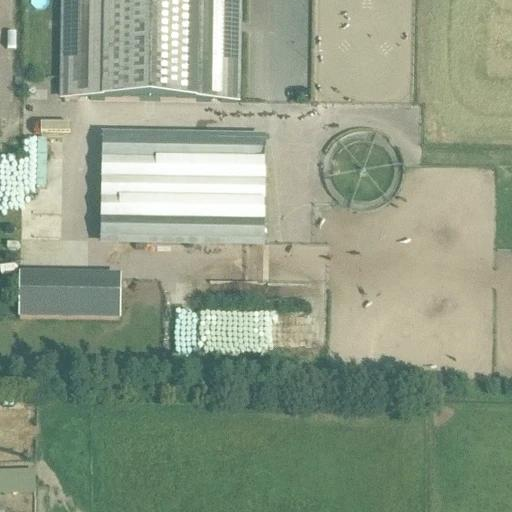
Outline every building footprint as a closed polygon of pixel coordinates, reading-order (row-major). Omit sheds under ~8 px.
[(238,106),(240,0),(68,0),(66,102),(238,106)] [(120,143),(118,244),(264,246),(265,145),(120,143)] [(0,223),(0,247),(49,248),(50,167),(10,167),(9,224),(0,223)] [(169,277),(169,313),(298,313),(298,299),(297,299),(297,285),(285,285),(285,293),(254,293),(254,283),(193,283),(193,277),(169,277)] [(120,282),(20,281),(20,321),(120,322),(120,282)] [(0,491),(26,490),(25,465),(0,466),(0,491)]
